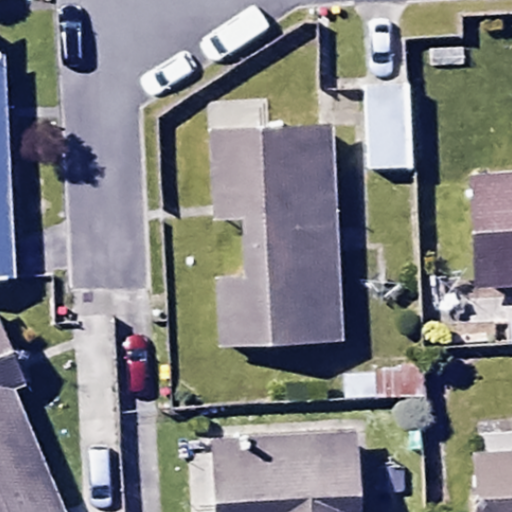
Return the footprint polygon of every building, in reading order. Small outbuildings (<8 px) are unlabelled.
[(30,0),(0,0),(0,251),(40,250),(30,0)] [(333,96),(358,95),(363,183),(410,180),(405,81),(332,84),(333,96)] [(325,120),(206,124),(213,326),(332,322),(325,120)] [(511,167),(460,170),(466,281),(511,279),(511,167)] [(66,511),(0,352),(0,511),(66,511)] [(206,511),(352,511),(351,421),(205,423),(206,511)] [(511,511),(511,436),(472,437),(472,511),(511,511)]
